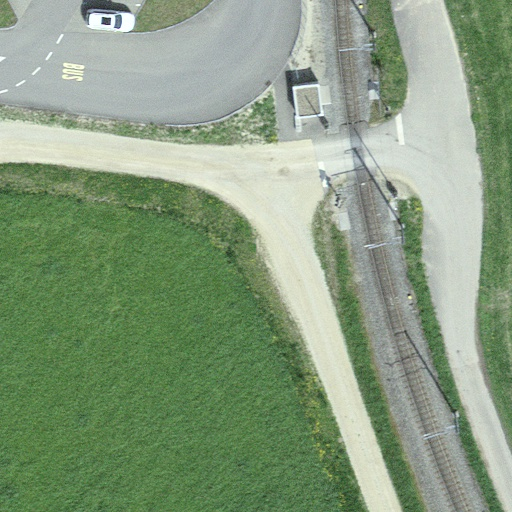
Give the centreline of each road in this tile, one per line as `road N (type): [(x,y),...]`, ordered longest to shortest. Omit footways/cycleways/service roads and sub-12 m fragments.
road 1 (track): [(442,132),(458,331),(511,482)]
road 2 (track): [(282,174),(305,299),(389,511)]
road 3 (track): [(0,142),(282,174),(303,168)]
road 4 (track): [(303,168),(442,132)]
road 5 (track): [(411,0),(442,132)]
